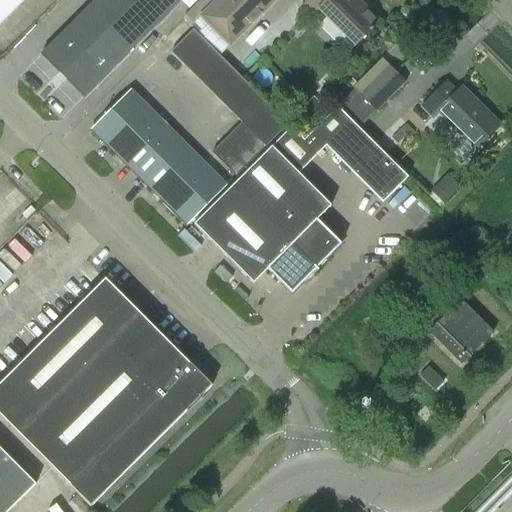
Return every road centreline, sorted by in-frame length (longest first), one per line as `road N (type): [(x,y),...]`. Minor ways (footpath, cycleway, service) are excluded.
road 1 (unclassified): [(0,102),(300,400),(319,469)]
road 2 (unclassified): [(319,469),(408,499),(434,492),(511,418)]
